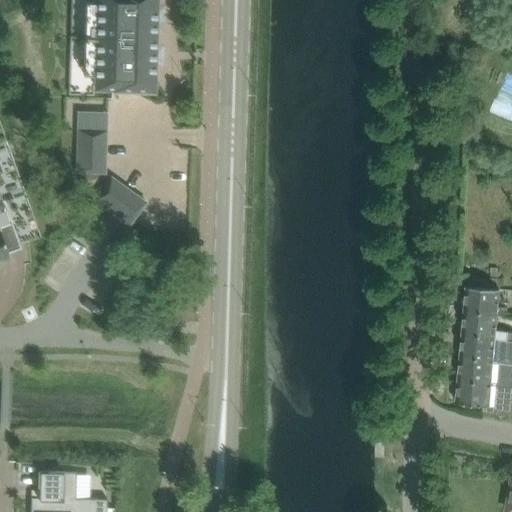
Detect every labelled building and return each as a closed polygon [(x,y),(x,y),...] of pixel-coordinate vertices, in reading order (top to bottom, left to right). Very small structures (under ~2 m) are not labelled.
[(71,0),(69,94),(94,95),(94,86),(114,87),(113,89),(155,90),(157,0),(71,0)] [(0,249),(39,236),(0,125),(0,249)] [(79,129),(78,143),(106,144),(107,130),(79,129)] [(78,143),(78,157),(106,158),(106,144),(78,143)] [(78,157),(77,171),(105,172),(106,158),(78,157)] [(112,177),(96,200),(107,208),(124,185),(112,177)] [(124,185),(107,208),(119,216),(135,193),(124,185)] [(135,193),(119,216),(130,224),(146,201),(135,193)] [(469,276),(469,286),(480,287),(481,277),(469,276)] [(507,313),(507,308),(499,307),(501,289),(480,287),(469,286),(467,286),(465,310),(499,313),(498,316),(504,316),(504,312),(507,313)] [(511,341),(511,331),(497,330),(498,316),(499,313),(465,310),(463,333),(497,336),(496,339),(501,339),(511,341)] [(511,364),(511,341),(501,339),(496,339),(497,336),(463,333),(461,356),(495,359),(495,362),(499,363),(511,364)] [(497,386),(511,388),(511,364),(499,363),(495,362),(495,359),(461,356),(459,379),(493,382),(493,385),(497,386)] [(511,417),(511,388),(497,386),(493,385),(493,382),(459,379),(457,403),(484,405),(483,412),(511,417)] [(107,511),(108,499),(76,498),(77,472),(41,471),(40,497),(32,497),(31,511),(107,511)]
